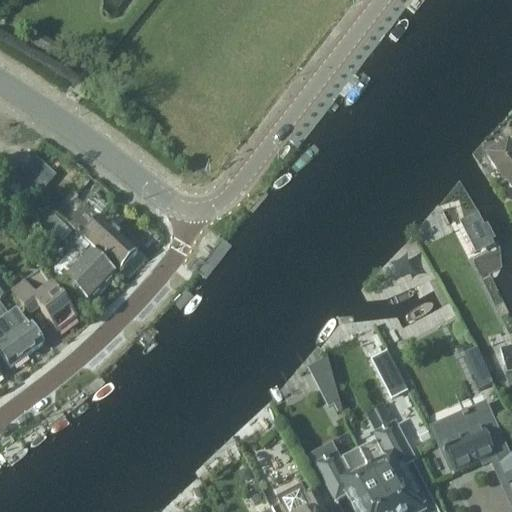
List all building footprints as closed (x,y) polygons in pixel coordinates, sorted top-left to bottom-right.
[(511,191),(511,148),(508,143),(488,156),(511,191)] [(48,212),(36,200),(55,179),(34,160),(15,181),(33,197),(25,205),(41,220),(37,224),(51,237),(53,235),(64,244),(73,233),(63,223),(61,226),(47,214),(48,212)] [(101,223),(96,218),(108,206),(94,193),(83,205),(83,206),(66,225),(84,241),(119,273),(137,254),(102,221),(101,223)] [(115,280),(88,256),(84,253),(78,259),(72,253),(54,273),(61,279),(64,282),(73,290),(91,306),(115,280)] [(39,273),(24,285),(11,294),(28,316),(37,309),(56,335),(76,320),(39,273)] [(16,314),(8,321),(0,310),(0,301),(8,295),(0,283),(0,323),(27,358),(44,346),(27,324),(25,326),(16,314)] [(27,358),(0,323),(0,356),(11,371),(27,358)] [(511,350),(499,354),(505,379),(511,377),(511,350)] [(492,387),(476,351),(463,357),(479,393),(492,387)] [(386,356),(371,363),(391,402),(406,394),(386,356)] [(326,362),(307,372),(329,410),(333,408),(337,416),(341,414),(326,362)] [(460,438),(442,447),(456,477),(495,459),(481,429),(477,431),(474,425),(491,417),(483,398),(465,406),(469,416),(453,424),(460,438)] [(411,511),(411,510),(419,506),(400,471),(413,464),(394,427),(386,431),(385,430),(381,431),(382,433),(374,437),(377,443),(358,453),(388,511),(411,511)] [(388,511),(358,453),(339,463),(336,457),(328,461),(327,459),(323,461),(324,463),(315,467),(335,505),(348,498),(354,511),(388,511)] [(511,497),(511,483),(503,489),(508,499),(511,497)] [(324,511),(313,491),(303,497),(300,490),(277,501),(281,508),(273,511),(324,511)]
